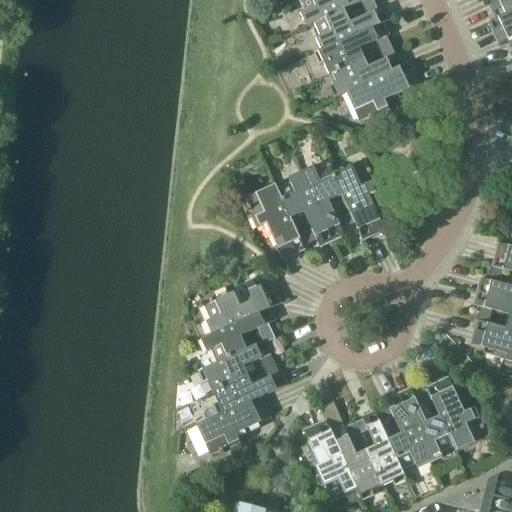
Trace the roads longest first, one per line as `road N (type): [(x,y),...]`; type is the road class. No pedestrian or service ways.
road 1 (residential): [(399,297),(452,231),(480,150),(474,100),(435,0)]
road 2 (residential): [(399,297),(371,287),(344,298),(333,327),(340,348),(368,364),(389,360),(409,335),(405,305)]
